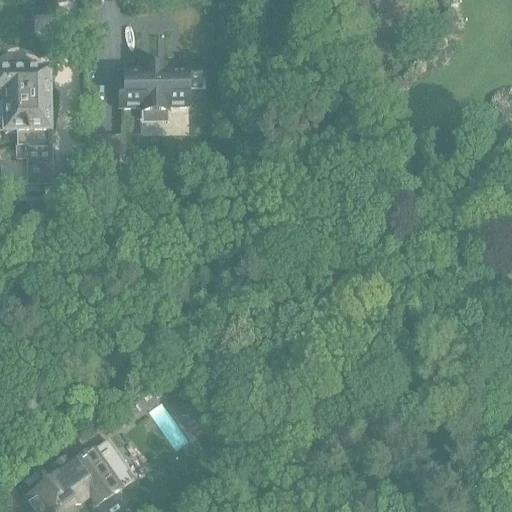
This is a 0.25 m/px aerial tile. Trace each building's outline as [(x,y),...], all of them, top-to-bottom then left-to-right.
[(28,179),(51,179),(50,152),(49,152),(48,135),(50,135),(48,71),(0,72),(0,99),(2,99),(3,137),(16,136),(17,162),(27,162),(28,179)] [(125,111),(187,109),(187,71),(127,73),(125,111)] [(90,138),(91,176),(102,176),(103,172),(108,172),(107,186),(126,188),(128,172),(120,168),(119,166),(121,138),(90,138)] [(66,189),(67,204),(90,203),(90,185),(84,185),(83,160),(60,160),(61,189),(66,189)] [(73,468),(67,465),(53,474),(53,481),(22,503),(27,511),(70,511),(74,509),(80,508),(89,502),(96,511),(99,509),(100,511),(102,511),(113,507),(123,498),(121,495),(124,493),(114,479),(134,466),(119,444),(99,458),(94,452),(73,468)]
